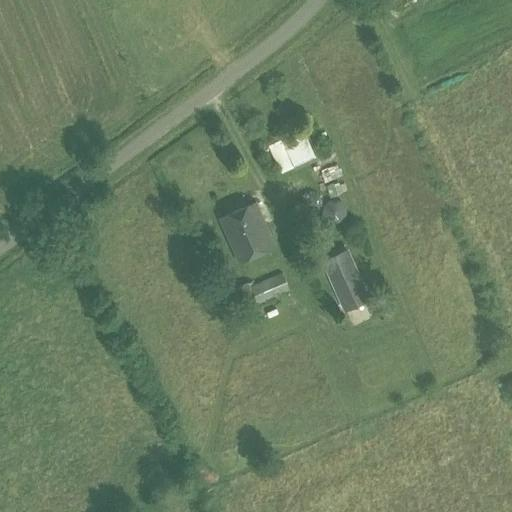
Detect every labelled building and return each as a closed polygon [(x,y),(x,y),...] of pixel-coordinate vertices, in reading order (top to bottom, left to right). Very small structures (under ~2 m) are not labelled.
[(285,144),(293,164),(315,154),(306,134),(285,144)] [(220,219),(240,264),(276,248),(257,203),(220,219)] [(322,260),(344,311),(371,301),(349,249),(322,260)] [(251,286),(259,303),(294,289),(286,271),(251,286)] [(259,303),(251,286),(249,282),(226,292),(235,315),(259,303)]
